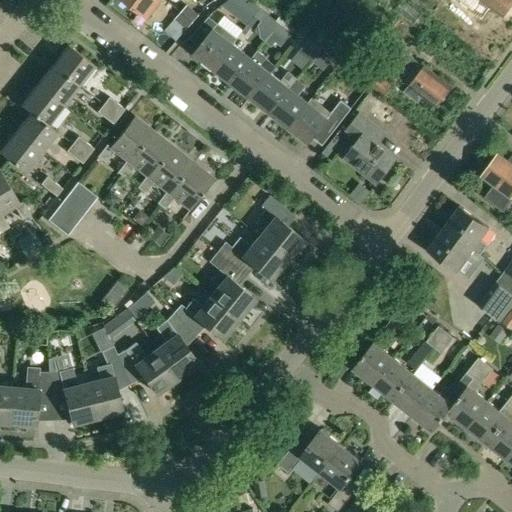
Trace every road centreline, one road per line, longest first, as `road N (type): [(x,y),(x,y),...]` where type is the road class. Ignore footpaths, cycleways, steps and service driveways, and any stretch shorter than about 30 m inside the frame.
road 1 (residential): [(383,244),(71,0)]
road 2 (residential): [(451,498),(380,442),(378,421),(358,405),(336,407),(284,367)]
road 3 (residential): [(511,73),(383,244)]
road 4 (residential): [(284,367),(208,459),(157,483)]
road 5 (residential): [(383,244),(284,367)]
road 6 (residential): [(157,483),(0,467)]
